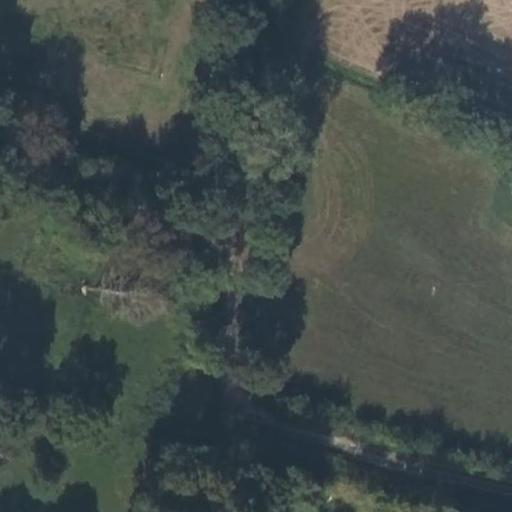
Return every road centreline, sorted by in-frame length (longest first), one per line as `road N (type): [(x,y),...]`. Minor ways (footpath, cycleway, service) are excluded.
road 1 (track): [(511,490),(229,405),(237,259)]
road 2 (track): [(237,259),(0,153)]
